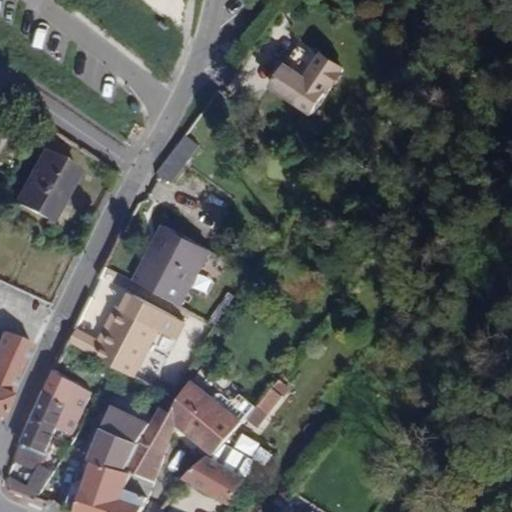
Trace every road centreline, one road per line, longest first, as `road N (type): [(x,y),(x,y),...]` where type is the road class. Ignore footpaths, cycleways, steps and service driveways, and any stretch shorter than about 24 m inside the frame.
road 1 (unclassified): [(0,453),(172,96)]
road 2 (residential): [(172,96),(42,0)]
